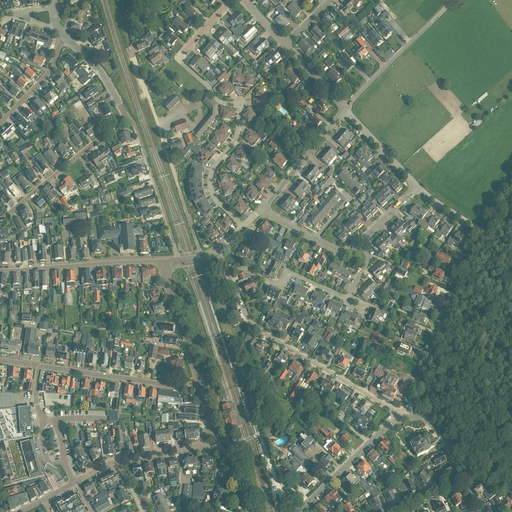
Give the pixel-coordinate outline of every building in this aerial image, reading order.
[(290,0),(293,3),(288,8),(296,17),(302,11),(296,5),(298,3),(295,0),(290,0)] [(346,8),(343,11),(346,15),(350,11),(349,10),(354,5),(356,8),(362,1),(360,0),(348,0),(349,0),(344,5),(346,8)] [(190,7),(185,12),(195,21),(196,20),(197,21),(199,18),(198,17),(199,16),(190,7)] [(173,8),(168,13),(170,14),(172,12),(176,16),(179,13),(173,8)] [(288,16),(280,8),(277,11),(281,15),(275,21),(283,29),(289,24),(285,19),(288,16)] [(375,8),(372,11),(377,16),(380,14),(375,8)] [(331,14),(330,15),(334,19),(335,17),(340,23),(344,19),(345,20),(348,17),(341,10),(338,14),(334,10),(331,13),(331,14)] [(387,11),(382,15),(386,20),(391,15),(387,11)] [(239,12),(229,22),(233,26),(235,24),(237,25),(244,18),(239,12)] [(359,21),(352,14),(349,17),(356,24),(359,21)] [(328,16),(322,21),(326,25),(325,27),(331,34),(334,37),(335,35),(332,33),(335,31),(334,30),(337,26),(335,25),(336,24),(332,21),(333,20),(330,16),(329,17),(328,16)] [(177,18),(172,23),(183,34),(188,28),(177,18)] [(384,22),(378,28),(386,37),(392,32),(384,22)] [(74,23),(70,29),(78,33),(79,34),(81,30),(80,30),(81,27),(77,25),(78,24),(76,23),(75,24),(74,23)] [(356,27),(362,33),(366,30),(362,25),(360,23),(356,27)] [(15,24),(11,36),(15,37),(19,26),(15,24)] [(233,28),(230,30),(234,35),(243,27),(240,24),(235,29),(233,28)] [(99,25),(91,30),(92,33),(101,29),(99,25)] [(340,39),(351,28),(348,25),(337,35),(340,39)] [(19,26),(15,37),(20,39),(24,28),(19,26)] [(251,26),(241,35),(246,41),(249,38),(250,39),(252,38),(251,37),(256,32),(251,26)] [(312,32),(311,32),(315,37),(315,38),(317,40),(318,40),(320,42),(326,36),(317,27),(314,29),(313,29),(312,31),(312,32)] [(169,35),(165,39),(172,46),(177,40),(172,35),(174,32),(170,28),(166,32),(169,35)] [(223,28),(219,33),(228,41),(232,36),(223,28)] [(27,32),(24,40),(30,42),(31,40),(37,42),(40,33),(31,30),(30,33),(27,32)] [(142,42),(136,45),(139,51),(150,46),(148,40),(152,36),(148,31),(140,39),(142,42)] [(374,31),(368,36),(376,46),(382,41),(374,31)] [(96,32),(88,37),(93,45),(95,47),(98,46),(97,44),(102,41),(99,35),(98,36),(96,32)] [(49,40),(51,37),(46,35),(47,35),(46,34),(45,34),(44,34),(40,33),(37,42),(44,44),(43,47),(50,49),(52,41),(49,40)] [(219,33),(215,37),(223,45),(228,41),(219,33)] [(360,38),(355,43),(361,50),(357,54),(362,59),(362,58),(363,59),(365,57),(364,56),(367,54),(363,49),(366,46),(360,38)] [(253,43),(248,47),(251,50),(252,50),(255,52),(257,51),(259,54),(266,47),(265,47),(268,44),(264,39),(256,46),(253,43)] [(304,39),(298,45),(307,53),(312,48),(314,45),(308,40),(306,41),(304,39)] [(338,40),(335,43),(343,52),(346,49),(338,40)] [(223,47),(219,44),(218,43),(216,45),(213,42),(208,47),(218,57),(224,49),(225,49),(223,47)] [(153,47),(147,51),(151,56),(159,50),(160,51),(163,50),(160,46),(159,47),(156,43),(152,46),(153,47)] [(225,45),(223,47),(225,49),(224,49),(229,53),(231,50),(225,45)] [(208,47),(203,53),(208,57),(206,59),(211,64),(218,57),(208,47)] [(157,55),(150,60),(152,62),(151,62),(152,63),(154,65),(155,66),(158,64),(157,63),(161,60),(159,57),(162,56),(159,52),(157,54),(157,55)] [(264,57),(258,63),(261,66),(266,61),(271,67),(281,58),(276,52),(267,60),(267,59),(266,59),(264,57)] [(34,54),(30,60),(33,62),(33,63),(41,67),(42,65),(43,66),(44,66),(44,65),(45,64),(45,63),(44,62),(45,59),(41,57),(40,59),(36,57),(37,56),(34,54)] [(344,55),(338,60),(345,67),(344,68),(346,70),(347,70),(348,71),(354,66),(348,60),(349,59),(345,54),(344,55)] [(65,62),(62,64),(65,66),(67,64),(73,69),(76,66),(78,64),(69,56),(64,61),(65,62)] [(198,56),(190,64),(194,67),(196,65),(203,72),(209,65),(198,56)] [(310,58),(307,61),(311,66),(315,63),(310,58)] [(329,59),(325,63),(330,68),(334,64),(329,59)] [(6,64),(5,67),(6,68),(5,69),(11,74),(15,77),(19,81),(17,83),(23,88),(27,83),(21,78),(17,74),(14,71),(8,66),(6,64)] [(22,64),(19,67),(25,73),(24,74),(31,80),(35,75),(29,69),(28,70),(22,64)] [(82,68),(77,72),(83,79),(80,81),(84,85),(90,80),(88,78),(89,76),(82,68)] [(291,68),(285,73),(295,83),(300,78),(291,68)] [(333,69),(327,75),(336,84),(342,79),(333,69)] [(224,79),(227,75),(224,72),(217,79),(220,82),(224,79)] [(212,74),(208,78),(212,83),(216,79),(212,74)] [(234,77),(233,84),(237,84),(236,87),(238,87),(238,88),(243,88),(244,75),(238,75),(237,78),(234,77)] [(244,75),(243,88),(247,89),(247,88),(249,88),(250,86),(253,86),(254,79),(250,79),(251,76),(244,75)] [(60,77),(54,82),(58,86),(56,87),(61,92),(68,85),(64,81),(60,77)] [(177,77),(173,80),(179,86),(183,83),(177,77)] [(223,88),(220,91),(225,96),(228,94),(229,95),(231,94),(231,95),(235,91),(226,81),(221,86),(223,88)] [(305,86),(301,83),(294,92),(298,95),(305,86)] [(10,84),(8,86),(12,90),(10,91),(15,96),(19,92),(16,90),(16,89),(10,84)] [(293,84),(287,89),(287,90),(289,92),(296,86),(293,84)] [(85,91),(82,93),(84,96),(85,96),(87,99),(89,98),(98,93),(97,92),(98,91),(96,89),(94,87),(86,92),(85,91)] [(48,91),(46,93),(53,100),(57,96),(49,88),(47,90),(48,91)] [(172,88),(166,94),(170,98),(174,94),(173,94),(176,92),(172,88)] [(255,95),(254,95),(254,100),(267,99),(267,93),(264,93),(264,89),(257,90),(257,93),(255,93),(255,95)] [(4,93),(0,96),(0,99),(2,101),(2,100),(7,105),(12,100),(4,93)] [(43,94),(41,96),(49,104),(53,100),(46,93),(44,94),(43,94)] [(76,95),(66,102),(69,106),(79,100),(76,95)] [(174,95),(164,105),(170,111),(180,101),(174,95)] [(318,97),(310,105),(314,109),(317,106),(321,110),(321,111),(322,110),(323,111),(325,110),(326,110),(327,109),(327,108),(326,108),(328,106),(318,97)] [(192,143),(193,143),(195,145),(195,144),(198,141),(207,130),(209,127),(215,120),(215,119),(215,117),(216,106),(208,98),(203,102),(211,110),(210,115),(195,133),(194,132),(191,135),(191,134),(184,137),(187,145),(188,145),(188,146),(192,145),(192,143)] [(267,99),(254,100),(254,104),(255,104),(255,106),(257,106),(257,110),(264,109),(264,106),(267,106),(267,99)] [(35,101),(34,102),(41,110),(44,107),(38,101),(36,102),(35,101)] [(34,105),(32,107),(38,113),(41,110),(34,102),(32,104),(34,105)] [(107,104),(99,108),(102,114),(103,113),(105,116),(111,113),(108,108),(109,108),(107,104)] [(306,108),(305,110),(310,113),(314,109),(309,105),(306,108)] [(222,108),(221,115),(224,116),(224,120),(231,121),(232,117),(234,117),(234,115),(235,115),(235,110),(222,108)] [(247,114),(244,117),(249,123),(252,120),(254,122),(259,118),(250,108),(246,111),(247,111),(245,113),(247,114)] [(27,109),(22,113),(28,119),(29,118),(32,121),(34,119),(31,116),(32,115),(27,109)] [(312,114),(307,119),(317,127),(322,122),(314,115),(314,116),(312,114)] [(16,120),(15,121),(20,126),(18,128),(25,135),(27,133),(25,130),(29,126),(25,122),(24,122),(19,117),(18,118),(18,117),(17,117),(16,119),(15,119),(16,120)] [(175,127),(173,127),(174,131),(176,130),(177,133),(188,128),(185,120),(174,124),(175,127)] [(77,121),(73,124),(79,131),(82,128),(77,121)] [(94,122),(84,130),(89,137),(99,129),(94,122)] [(9,124),(0,133),(0,134),(5,140),(15,131),(9,124)] [(287,124),(284,128),(292,135),(295,131),(287,124)] [(298,129),(296,131),(298,133),(305,140),(307,137),(307,138),(308,137),(309,137),(310,136),(309,135),(310,134),(308,132),(310,130),(303,124),(301,127),(302,128),(300,131),(298,129)] [(73,125),(69,127),(70,129),(72,132),(70,134),(74,138),(71,140),(77,147),(83,143),(78,136),(80,134),(73,125)] [(220,127),(216,132),(226,140),(229,136),(228,136),(229,134),(228,133),(230,130),(224,126),(222,129),(220,127)] [(248,137),(245,140),(251,145),(251,144),(254,146),(260,139),(263,141),(267,137),(260,130),(256,135),(255,134),(253,132),(250,129),(247,133),(248,134),(246,135),(248,137)] [(344,129),(339,135),(348,142),(350,140),(354,136),(351,133),(349,134),(347,132),(347,131),(347,130),(346,130),(345,130),(344,130),(344,129)] [(19,131),(16,133),(21,139),(24,136),(19,131)] [(61,131),(58,133),(59,134),(59,135),(65,144),(68,142),(62,133),(61,131)] [(274,131),(270,136),(280,145),(284,141),(280,137),(281,136),(274,131)] [(129,132),(120,136),(123,145),(132,141),(129,132)] [(216,132),(212,138),(214,139),(212,142),(218,146),(220,143),(222,145),(223,143),(224,144),(226,140),(216,132)] [(339,135),(334,140),(343,147),(348,142),(339,135)] [(45,143),(43,144),(46,148),(47,147),(49,149),(50,148),(50,149),(53,147),(53,146),(48,138),(47,138),(45,140),(44,141),(45,143)] [(180,139),(170,143),(170,145),(173,153),(174,155),(179,153),(179,151),(184,150),(180,139)] [(52,144),(53,147),(56,151),(57,150),(63,158),(64,158),(65,158),(67,157),(66,156),(69,154),(63,146),(60,148),(56,141),(56,142),(52,144)] [(269,145),(275,150),(278,146),(273,141),(272,142),(269,145)] [(32,147),(30,142),(19,147),(21,152),(32,147)] [(120,150),(122,148),(118,143),(111,147),(114,153),(120,150)] [(206,145),(202,150),(212,158),(215,155),(214,154),(215,153),(214,151),(216,149),(211,144),(208,147),(206,145)] [(239,152),(237,155),(243,160),(245,157),(247,159),(252,154),(242,145),(239,149),(238,151),(239,152)] [(106,148),(101,151),(107,160),(112,157),(106,148)] [(328,148),(323,153),(332,160),(337,155),(328,148)] [(356,156),(355,157),(359,161),(369,153),(364,148),(356,155),(356,156)] [(45,154),(43,155),(52,167),(54,166),(58,163),(60,161),(51,149),(49,151),(48,151),(45,154)] [(126,150),(122,152),(123,155),(124,155),(127,154),(128,158),(135,156),(136,155),(135,152),(134,152),(134,151),(132,152),(131,149),(126,150)] [(202,150),(198,155),(200,157),(198,160),(203,164),(205,161),(207,163),(208,161),(209,162),(212,158),(202,150)] [(101,151),(96,155),(102,164),(107,160),(101,151)] [(276,151),(272,156),(276,159),(273,162),(281,169),(288,161),(277,151),(276,151)] [(15,153),(10,156),(15,163),(20,159),(15,153)] [(323,153),(319,158),(328,165),(332,160),(323,153)] [(369,153),(359,161),(364,167),(364,166),(367,169),(372,165),(369,162),(373,158),(369,153)] [(47,163),(40,155),(36,158),(39,162),(35,165),(37,167),(35,169),(39,173),(41,172),(43,175),(44,174),(48,171),(49,170),(44,165),(47,163)] [(98,167),(102,173),(106,170),(106,169),(102,164),(96,155),(91,158),(97,167),(98,167)] [(230,165),(227,168),(233,173),(235,170),(238,172),(242,167),(232,158),(229,162),(228,164),(230,165)] [(187,161),(186,164),(193,166),(191,175),(190,184),(191,192),(192,196),(195,204),(200,212),(206,219),(201,223),(204,226),(205,224),(215,214),(213,211),(208,206),(204,200),(202,194),(203,193),(203,190),(201,190),(200,183),(201,176),(202,169),(203,166),(187,161)] [(383,173),(386,170),(382,164),(376,170),(373,167),(375,165),(365,174),(368,178),(371,175),(373,177),(374,176),(377,179),(382,174),(383,173)] [(130,167),(125,169),(126,171),(127,175),(132,173),(133,177),(143,174),(140,165),(136,166),(136,165),(130,167)] [(312,166),(308,171),(316,178),(321,173),(323,175),(325,173),(320,169),(318,171),(312,166)] [(342,174),(338,177),(343,181),(350,175),(346,170),(346,169),(344,167),(340,171),(342,174)] [(6,170),(0,173),(0,175),(3,180),(10,176),(6,170)] [(30,171),(27,173),(29,176),(28,177),(33,183),(37,179),(32,174),(30,171)] [(265,172),(261,177),(271,185),(274,181),(273,181),(274,179),(273,178),(275,175),(270,171),(267,173),(265,172)] [(308,171),(303,177),(312,184),(316,178),(308,171)] [(81,184),(79,186),(81,189),(81,188),(83,187),(84,189),(88,186),(90,185),(92,187),(93,188),(99,184),(93,175),(90,178),(88,176),(79,182),(81,184)] [(219,183),(220,188),(232,184),(231,178),(228,179),(227,175),(220,177),(221,181),(219,181),(219,183)] [(350,175),(343,181),(347,186),(357,177),(355,175),(353,178),(350,175)] [(22,177),(17,181),(25,190),(29,186),(22,177)] [(259,183),(257,186),(262,191),(264,188),(266,189),(267,188),(268,188),(271,185),(261,177),(257,181),(259,183)] [(357,177),(347,186),(351,191),(358,184),(356,181),(358,178),(357,177)] [(382,177),(380,180),(386,186),(389,184),(387,183),(382,177)] [(63,187),(60,190),(63,195),(68,191),(70,192),(70,191),(73,189),(75,191),(78,189),(75,186),(70,178),(64,182),(64,183),(61,184),(62,185),(63,187)] [(389,182),(387,183),(389,184),(396,192),(401,188),(399,185),(399,184),(398,184),(394,179),(390,183),(389,182)] [(300,180),(296,186),(304,193),(309,188),(300,180)] [(7,181),(4,183),(8,189),(15,198),(20,194),(13,185),(11,186),(7,181)] [(232,184),(220,188),(221,192),(222,192),(222,194),(224,193),(225,197),(232,195),(231,192),(234,191),(232,184)] [(358,184),(351,191),(356,195),(359,192),(361,194),(366,190),(364,188),(363,188),(358,184)] [(249,193),(247,196),(252,201),(255,198),(257,200),(258,198),(259,199),(262,195),(252,186),(247,191),(249,193)] [(296,186),(291,191),(299,198),(297,200),(301,203),(303,200),(301,199),(303,197),(302,196),(304,193),(296,186)] [(384,188),(379,193),(387,201),(392,197),(388,192),(390,190),(386,186),(383,188),(384,188)] [(2,187),(0,188),(0,192),(1,194),(1,195),(8,204),(12,200),(5,191),(2,187)] [(147,189),(135,193),(137,199),(153,195),(151,188),(150,188),(150,187),(146,188),(147,189)] [(47,188),(42,192),(47,198),(50,195),(51,197),(52,197),(53,197),(54,196),(54,197),(55,196),(53,193),(52,194),(47,188)] [(128,188),(117,191),(119,197),(129,194),(129,193),(129,191),(128,188)] [(333,192),(329,197),(336,203),(340,198),(337,195),(339,193),(334,189),(332,192),(333,192)] [(373,197),(371,199),(376,204),(378,202),(382,206),(387,201),(379,193),(374,198),(373,197)] [(50,195),(47,198),(48,199),(53,205),(59,199),(58,197),(56,199),(57,198),(56,196),(55,197),(54,197),(54,196),(53,197),(52,197),(51,197),(50,195)] [(283,200),(292,207),(295,210),(299,205),(301,203),(297,200),(296,202),(288,195),(283,200)] [(65,197),(61,200),(66,209),(70,207),(65,197)] [(323,198),(322,199),(332,208),(336,203),(329,197),(326,200),(324,198),(323,198)] [(41,198),(36,203),(40,208),(43,205),(45,208),(47,206),(45,203),(41,198)] [(153,198),(140,202),(142,208),(148,206),(148,207),(156,204),(153,198)] [(237,207),(235,209),(240,215),(243,212),(245,213),(246,211),(247,212),(250,209),(240,199),(235,205),(237,207)] [(322,199),(321,201),(324,203),(321,206),(328,213),(332,208),(322,199)] [(370,202),(365,207),(372,215),(377,210),(373,206),(376,204),(371,199),(369,201),(370,202)] [(90,200),(87,201),(84,200),(82,203),(82,204),(85,205),(86,208),(92,206),(91,206),(90,200)] [(283,200),(279,205),(287,213),(292,207),(283,200)] [(60,201),(57,203),(60,207),(59,207),(62,211),(65,209),(63,205),(60,201)] [(416,204),(410,214),(415,218),(422,208),(416,204)] [(92,206),(86,208),(87,214),(99,211),(98,211),(97,209),(96,208),(95,208),(94,208),(93,208),(93,209),(92,206)] [(315,207),(314,209),(324,217),(328,213),(321,206),(318,210),(315,207)] [(147,207),(135,212),(136,216),(141,215),(142,217),(145,216),(146,220),(159,216),(157,208),(148,210),(147,207)] [(359,211),(357,213),(361,218),(363,216),(367,220),(372,215),(365,207),(359,212),(359,211)] [(422,208),(415,218),(420,221),(418,224),(422,227),(427,220),(423,218),(428,212),(422,208)] [(28,209),(20,213),(26,225),(31,223),(29,220),(32,218),(28,209)] [(314,209),(313,210),(315,213),(313,216),(320,222),(324,217),(314,209)] [(99,211),(87,214),(88,219),(92,219),(92,218),(100,216),(99,212),(99,211)] [(34,212),(36,221),(42,220),(44,220),(43,214),(38,215),(37,212),(34,212)] [(352,218),(350,221),(358,229),(363,224),(359,220),(361,218),(357,213),(356,212),(351,217),(352,218)] [(75,215),(63,216),(64,226),(76,225),(75,215)] [(308,220),(306,222),(310,227),(312,224),(316,227),(320,222),(313,216),(309,221),(308,220)] [(427,220),(422,227),(427,230),(429,228),(435,232),(439,225),(437,224),(440,220),(434,216),(430,222),(427,220)] [(20,218),(14,220),(20,231),(22,230),(25,229),(20,218)] [(221,219),(216,224),(226,234),(229,230),(228,230),(230,228),(229,227),(231,224),(226,218),(223,221),(221,219)] [(400,219),(395,224),(403,233),(407,230),(409,233),(414,229),(408,223),(405,225),(400,219)] [(42,220),(36,221),(37,227),(37,230),(34,231),(34,236),(38,236),(38,235),(46,235),(45,226),(46,226),(45,220),(42,220)] [(411,220),(408,223),(414,229),(416,226),(411,220)] [(264,221),(258,228),(264,233),(268,228),(271,231),(273,229),(264,221)] [(342,227),(345,231),(346,232),(349,229),(353,234),(358,229),(350,221),(345,225),(344,225),(342,227)] [(348,238),(343,233),(345,231),(342,227),(337,222),(335,224),(340,230),(335,235),(343,243),(348,238)] [(439,228),(435,235),(440,239),(443,235),(446,237),(452,227),(446,223),(442,230),(439,228)] [(395,224),(389,229),(395,235),(392,238),(398,244),(402,240),(402,239),(405,236),(403,233),(395,224)] [(139,226),(99,230),(100,241),(116,239),(116,238),(120,238),(121,251),(120,251),(120,254),(124,254),(134,253),(133,235),(140,235),(139,226)] [(208,229),(206,230),(211,240),(213,242),(217,240),(215,237),(219,235),(213,226),(208,229)] [(451,236),(447,243),(452,246),(454,243),(458,245),(465,235),(459,231),(454,238),(451,236)] [(253,233),(248,238),(254,244),(258,239),(261,242),(263,239),(260,236),(255,232),(254,234),(253,233)] [(151,233),(150,234),(150,243),(152,243),(153,249),(154,249),(154,253),(161,253),(161,252),(160,248),(163,248),(163,244),(160,244),(160,241),(157,241),(157,233),(151,233)] [(274,237),(273,239),(274,240),(278,243),(282,236),(277,234),(275,237),(274,237)] [(398,244),(392,238),(390,240),(384,234),(379,239),(387,248),(391,245),(394,248),(395,246),(398,249),(401,246),(398,244)] [(144,236),(139,237),(139,244),(140,255),(149,254),(148,243),(143,244),(142,240),(144,240),(145,240),(144,236)] [(81,237),(78,237),(78,240),(79,246),(80,246),(81,260),(89,259),(88,249),(88,248),(87,248),(87,249),(82,249),(81,237)] [(94,240),(94,237),(90,238),(90,242),(93,242),(94,251),(95,254),(102,253),(101,242),(98,243),(97,240),(94,240)] [(277,249),(280,245),(270,239),(268,243),(277,249)] [(379,239),(374,244),(379,250),(377,252),(381,257),(383,258),(390,251),(387,248),(379,239)] [(72,251),(67,251),(68,261),(76,260),(75,250),(74,250),(74,248),(76,248),(76,242),(74,242),(74,240),(71,240),(72,243),(71,243),(72,251)] [(288,241),(285,247),(288,249),(285,255),(290,258),(295,248),(294,248),(295,245),(292,243),(292,242),(290,241),(289,242),(288,241)] [(10,244),(10,245),(10,248),(11,251),(14,251),(15,253),(14,253),(15,264),(21,263),(20,253),(19,243),(15,243),(10,244)] [(33,248),(27,249),(28,252),(27,252),(29,262),(34,261),(33,252),(37,252),(36,246),(36,245),(33,246),(33,248)] [(239,250),(237,253),(238,255),(241,256),(242,256),(246,258),(246,257),(252,259),(255,253),(253,253),(255,249),(249,245),(248,247),(242,245),(240,249),(239,250)] [(299,252),(297,255),(300,256),(298,260),(302,262),(301,264),(303,265),(301,270),(306,273),(309,266),(306,264),(310,257),(302,253),(299,252)] [(435,257),(435,259),(435,260),(448,265),(448,264),(449,264),(450,262),(449,261),(451,259),(445,256),(446,255),(442,253),(441,255),(438,254),(437,256),(435,257)] [(311,265),(306,274),(311,276),(312,274),(314,274),(317,269),(320,270),(326,259),(320,257),(314,267),(311,265)] [(267,263),(265,266),(278,272),(281,266),(277,264),(279,261),(271,258),(270,261),(272,262),(270,265),(267,263)] [(381,261),(375,266),(382,273),(386,270),(388,272),(389,270),(388,269),(390,267),(386,262),(384,265),(381,261)] [(425,261),(423,267),(429,270),(428,271),(432,273),(430,277),(432,278),(440,282),(441,280),(442,280),(443,278),(442,278),(444,273),(436,269),(436,270),(430,267),(432,264),(425,261)] [(332,263),(328,271),(333,274),(331,276),(333,277),(335,275),(334,275),(339,266),(332,263)] [(264,272),(263,275),(273,280),(274,277),(276,277),(278,272),(265,266),(265,268),(268,270),(267,273),(264,272)] [(339,266),(334,275),(335,275),(339,277),(336,282),(338,283),(341,278),(345,270),(339,266)] [(375,266),(370,271),(376,278),(380,275),(382,277),(384,275),(382,273),(375,266)] [(147,269),(143,269),(143,283),(151,283),(151,279),(152,279),(152,277),(156,277),(155,268),(150,269),(150,268),(147,268),(147,269)] [(113,270),(114,285),(116,285),(116,282),(122,281),(121,270),(117,270),(116,269),(114,270),(113,270)] [(127,270),(128,280),(132,280),(132,279),(139,278),(139,269),(131,270),(131,269),(129,269),(127,270)] [(101,273),(97,273),(98,286),(108,285),(108,280),(106,280),(106,271),(105,271),(104,270),(102,270),(101,271),(101,273)] [(345,270),(341,278),(345,281),(343,286),(348,289),(351,283),(348,281),(352,273),(345,270)] [(83,286),(92,285),(92,287),(94,287),(94,284),(94,280),(90,280),(90,272),(89,272),(88,271),(86,272),(83,273),(83,278),(82,278),(82,281),(83,281),(83,286)] [(59,273),(52,273),(52,279),(54,279),(54,283),(54,286),(60,286),(59,283),(61,283),(61,280),(59,280),(59,273)] [(68,279),(66,279),(67,283),(67,287),(75,287),(75,283),(75,282),(75,273),(74,273),(73,273),(71,273),(70,274),(67,274),(68,279)] [(21,275),(13,275),(13,285),(13,288),(19,288),(19,285),(21,285),(21,275)] [(25,285),(24,285),(24,291),(29,291),(29,294),(32,294),(32,287),(32,284),(30,284),(29,275),(24,275),(25,285)] [(370,280),(365,285),(371,292),(375,289),(377,291),(379,289),(370,280)] [(249,284),(244,286),(245,289),(245,290),(246,291),(246,292),(247,292),(248,294),(252,293),(251,291),(255,289),(258,288),(256,284),(255,282),(253,283),(252,282),(249,283),(249,284)] [(292,289),(288,296),(291,297),(293,294),(297,295),(295,299),(297,300),(303,288),(297,285),(295,290),(292,289)] [(361,292),(359,294),(365,301),(368,299),(366,297),(371,292),(365,285),(360,290),(361,292)] [(428,286),(425,293),(434,297),(437,289),(431,287),(428,286)] [(261,288),(259,292),(262,299),(267,296),(271,298),(275,290),(275,289),(272,287),(272,288),(270,287),(269,290),(266,289),(265,290),(261,288)] [(303,288),(297,300),(299,301),(301,298),(304,299),(303,302),(306,304),(309,297),(306,295),(309,290),(303,288)] [(275,290),(271,298),(275,300),(274,301),(286,307),(288,302),(279,297),(280,295),(281,292),(279,291),(276,289),(276,290),(275,290)] [(150,294),(147,295),(148,299),(151,298),(152,301),(153,301),(155,301),(156,300),(157,300),(158,300),(157,300),(161,298),(159,292),(159,293),(156,294),(155,292),(150,294)] [(414,292),(415,293),(415,292),(417,293),(416,294),(415,295),(415,296),(416,296),(416,297),(417,299),(417,300),(417,301),(416,302),(416,303),(416,304),(415,306),(418,307),(420,309),(422,310),(424,310),(427,312),(428,310),(429,309),(429,308),(430,307),(430,306),(431,304),(428,303),(429,299),(432,301),(433,301),(414,292)] [(306,304),(308,305),(309,304),(310,304),(313,305),(312,307),(314,308),(320,296),(314,293),(312,298),(309,297),(306,304)] [(323,303),(326,298),(324,298),(324,297),(320,295),(320,296),(314,308),(316,309),(318,306),(321,307),(320,310),(323,311),(324,309),(326,305),(323,303)] [(326,305),(323,311),(329,314),(329,315),(331,316),(337,303),(333,301),(333,302),(331,301),(329,306),(326,305)] [(257,316),(261,307),(250,302),(247,308),(251,309),(250,313),(257,316)] [(149,312),(147,312),(148,316),(150,315),(150,316),(153,315),(155,320),(159,318),(157,314),(165,311),(163,307),(162,303),(153,306),(154,309),(152,310),(152,309),(148,310),(149,312)] [(337,303),(331,316),(333,317),(335,314),(338,315),(337,318),(340,319),(343,313),(340,311),(343,306),(341,306),(341,305),(337,303)] [(242,323),(236,308),(229,311),(230,314),(231,314),(236,325),(235,325),(242,323)] [(374,308),(373,310),(372,309),(370,313),(379,317),(383,318),(385,314),(388,316),(390,318),(392,313),(382,309),(381,311),(374,308)] [(343,313),(340,319),(339,322),(342,323),(343,321),(346,322),(344,326),(346,327),(352,314),(347,312),(346,313),(344,311),(343,313)] [(270,312),(266,319),(270,321),(269,323),(274,327),(280,318),(270,312)] [(416,312),(412,321),(422,325),(426,317),(416,312)] [(376,325),(379,317),(370,313),(367,321),(376,325)] [(301,325),(305,317),(300,314),(297,318),(298,318),(296,322),(301,325)] [(346,327),(349,328),(350,324),(354,326),(353,328),(356,330),(357,327),(360,329),(361,325),(356,322),(358,317),(356,316),(356,315),(353,314),(353,315),(352,314),(346,327)] [(280,318),(274,327),(279,330),(280,330),(280,331),(282,328),(286,330),(289,324),(280,318)] [(155,320),(154,327),(157,327),(156,332),(164,333),(164,331),(173,332),(173,326),(164,325),(165,322),(155,320)] [(405,325),(403,330),(405,330),(405,331),(416,336),(417,334),(418,335),(420,330),(414,327),(415,324),(408,321),(407,326),(405,325)] [(48,331),(48,328),(49,323),(41,322),(40,330),(48,331)] [(292,334),(293,335),(292,337),(295,339),(295,340),(298,342),(298,341),(303,333),(296,329),(296,331),(294,329),(294,330),(292,334)] [(27,330),(23,354),(38,356),(38,354),(39,354),(39,353),(38,353),(39,348),(34,347),(36,331),(27,330)] [(405,331),(401,340),(407,343),(409,340),(415,343),(417,337),(416,337),(416,336),(405,331)] [(154,333),(153,338),(166,340),(165,344),(176,346),(177,338),(167,336),(167,335),(154,333)] [(310,333),(304,343),(306,344),(305,345),(311,349),(313,347),(315,348),(316,348),(318,345),(317,344),(315,343),(317,340),(311,336),(312,335),(310,333)] [(8,352),(10,342),(3,341),(3,339),(3,337),(2,336),(1,335),(0,334),(0,346),(2,347),(1,351),(8,352)] [(75,345),(74,353),(78,354),(77,363),(86,364),(89,349),(89,345),(89,346),(91,335),(87,334),(86,341),(83,340),(82,347),(75,345)] [(249,334),(246,339),(250,341),(248,344),(253,347),(256,342),(253,340),(254,337),(249,334)] [(373,339),(372,343),(374,344),(379,346),(381,342),(378,341),(380,337),(374,335),(373,339)] [(46,345),(45,352),(47,353),(46,357),(47,357),(47,358),(50,358),(50,357),(54,358),(55,350),(58,350),(60,338),(57,338),(56,341),(55,346),(46,345)] [(119,341),(113,340),(111,352),(116,353),(116,347),(118,347),(119,341)] [(10,342),(8,352),(16,353),(17,349),(21,350),(22,342),(17,341),(17,343),(10,342)] [(258,345),(256,349),(261,353),(264,349),(267,352),(271,346),(264,342),(261,347),(258,345)] [(401,343),(397,353),(403,356),(404,354),(408,356),(411,348),(404,345),(404,344),(401,343)] [(150,346),(148,359),(156,361),(158,353),(160,353),(160,352),(168,354),(168,350),(161,348),(150,346)] [(61,348),(59,360),(66,361),(68,349),(63,348),(61,348)] [(101,349),(100,355),(101,355),(100,358),(102,358),(101,366),(102,367),(102,368),(105,368),(105,367),(106,367),(107,367),(108,359),(107,359),(107,355),(105,355),(106,350),(101,349)] [(323,349),(318,356),(325,360),(326,359),(330,361),(332,358),(329,356),(330,353),(323,349)] [(90,357),(89,365),(96,366),(97,357),(94,357),(95,354),(93,353),(94,351),(91,351),(90,357)] [(126,357),(124,368),(132,369),(133,359),(136,359),(137,353),(134,352),(133,359),(126,357)] [(276,356),(273,361),(275,362),(277,360),(281,362),(282,360),(286,362),(288,358),(285,356),(285,355),(279,352),(277,356),(276,356)] [(114,359),(113,367),(114,369),(116,369),(116,368),(119,368),(121,358),(121,357),(114,356),(114,359)] [(340,360),(338,365),(345,369),(350,361),(351,360),(347,358),(346,359),(342,357),(340,356),(338,359),(340,360)] [(396,359),(393,358),(391,363),(401,367),(404,359),(397,356),(396,359)] [(174,359),(169,361),(171,367),(173,367),(175,367),(175,370),(183,368),(181,361),(180,362),(179,361),(177,357),(174,358),(174,359)] [(358,357),(354,364),(358,367),(361,362),(362,363),(364,360),(358,357)] [(136,360),(135,365),(138,366),(137,371),(143,372),(145,361),(136,360)] [(260,371),(260,372),(261,375),(262,375),(261,372),(265,374),(271,364),(268,361),(261,372),(260,371)] [(291,365),(289,369),(292,371),(294,368),(298,371),(295,376),(293,379),(295,380),(296,379),(297,380),(298,378),(303,369),(301,368),(302,366),(295,362),(292,366),(291,365)] [(376,371),(374,374),(383,379),(386,374),(381,371),(383,367),(380,366),(379,366),(377,368),(376,371)] [(286,367),(280,376),(282,378),(285,374),(289,369),(286,367)] [(356,369),(353,374),(359,377),(359,378),(362,381),(364,378),(367,380),(369,377),(366,375),(356,369)] [(23,380),(24,380),(27,381),(27,383),(26,391),(32,392),(33,383),(30,383),(30,381),(31,381),(32,373),(28,373),(29,372),(25,371),(23,380)] [(300,378),(288,398),(293,401),(301,387),(306,390),(310,383),(312,385),(317,377),(317,376),(314,374),(310,372),(305,380),(300,378)] [(386,374),(377,389),(381,392),(380,394),(383,396),(392,402),(394,402),(395,400),(394,398),(395,398),(394,398),(397,393),(392,390),(398,381),(386,374)] [(47,377),(47,383),(47,386),(47,387),(51,388),(51,385),(58,386),(59,378),(56,378),(56,377),(55,377),(54,376),(53,376),(52,377),(51,377),(51,378),(47,377)] [(61,391),(60,394),(65,394),(66,391),(64,391),(65,387),(69,387),(70,380),(70,379),(69,379),(67,378),(67,379),(66,379),(66,380),(63,379),(61,390),(61,391)] [(323,388),(319,394),(321,396),(329,383),(324,380),(320,386),(323,388)] [(88,399),(91,399),(92,396),(92,391),(88,391),(89,382),(86,382),(85,381),(84,381),(83,381),(82,381),(81,390),(81,393),(85,393),(85,392),(88,393),(88,392),(89,392),(88,399)] [(102,392),(103,388),(105,388),(106,385),(103,384),(102,383),(101,383),(100,384),(99,384),(99,385),(96,384),(95,390),(93,390),(92,391),(92,396),(101,398),(101,397),(97,396),(98,391),(102,392)] [(329,383),(321,396),(322,396),(325,391),(328,392),(327,393),(329,395),(326,399),(327,400),(328,401),(331,397),(332,396),(329,395),(334,387),(329,383)] [(112,385),(111,393),(115,394),(115,397),(117,397),(118,395),(119,386),(116,386),(116,385),(114,385),(113,386),(112,385)] [(125,387),(124,398),(127,399),(126,403),(132,404),(132,405),(134,405),(135,400),(131,400),(132,397),(133,389),(129,388),(128,387),(127,387),(126,388),(125,387)] [(136,396),(135,401),(141,402),(141,400),(144,401),(145,394),(145,390),(144,390),(143,389),(141,389),(140,390),(139,389),(139,392),(136,392),(135,396),(136,396)] [(159,391),(158,404),(163,404),(182,405),(182,404),(185,404),(194,403),(193,398),(190,399),(189,395),(186,395),(186,394),(183,394),(159,391)] [(332,396),(331,397),(333,398),(334,397),(337,398),(336,400),(339,402),(340,401),(344,403),(347,397),(344,395),(344,394),(341,392),(340,393),(338,391),(336,394),(333,393),(332,396)] [(0,409),(16,408),(14,393),(8,393),(0,394),(0,409)] [(355,400),(350,406),(353,408),(355,406),(359,409),(364,413),(366,411),(367,410),(368,409),(368,408),(370,405),(365,402),(361,407),(357,404),(358,403),(355,400)] [(230,404),(222,406),(224,413),(223,414),(225,419),(224,419),(226,426),(227,425),(229,431),(239,427),(235,417),(234,412),(233,410),(232,411),(230,404)] [(345,405),(341,411),(346,415),(350,409),(345,405)] [(0,410),(0,443),(6,442),(32,438),(34,438),(32,414),(31,408),(0,410)] [(357,419),(351,425),(359,432),(363,427),(365,425),(366,426),(366,425),(368,423),(366,422),(368,420),(363,417),(362,418),(361,417),(355,412),(352,415),(357,419)] [(162,414),(162,423),(169,423),(169,416),(173,416),(173,415),(162,414)] [(330,435),(323,428),(322,428),(317,424),(313,428),(325,440),(330,435)] [(325,426),(323,428),(330,435),(333,438),(335,436),(331,431),(330,432),(325,426)] [(147,436),(139,437),(141,449),(150,448),(148,436),(151,435),(150,429),(146,430),(147,436)] [(131,435),(130,435),(131,439),(132,439),(134,447),(138,446),(136,434),(135,434),(135,430),(130,431),(131,435)] [(169,430),(162,431),(164,443),(167,443),(167,442),(171,442),(169,431),(169,430)] [(190,430),(185,431),(185,432),(186,440),(186,441),(195,440),(194,436),(191,436),(191,434),(190,430)] [(162,431),(155,432),(157,444),(160,443),(161,444),(164,443),(162,431)] [(344,431),(338,438),(346,446),(351,441),(346,436),(347,435),(344,431)] [(119,444),(115,444),(116,454),(124,453),(123,443),(124,443),(122,432),(117,432),(119,444)] [(185,432),(176,433),(177,441),(186,440),(185,432)] [(301,442),(298,446),(305,454),(312,446),(311,445),(312,443),(315,446),(318,442),(310,434),(308,435),(305,432),(301,435),(299,437),(300,437),(298,439),(301,442)] [(412,443),(411,444),(415,453),(417,457),(429,451),(429,450),(435,448),(433,445),(431,446),(428,438),(429,438),(428,436),(421,439),(421,438),(417,439),(411,441),(412,443)] [(106,446),(105,447),(106,455),(113,454),(110,437),(105,438),(106,446)] [(4,443),(0,443),(0,474),(2,482),(3,482),(4,487),(43,476),(42,475),(42,476),(41,472),(36,453),(36,452),(34,445),(35,444),(34,441),(33,439),(33,438),(5,443),(4,443)] [(327,444),(323,448),(327,452),(329,450),(333,454),(333,453),(337,456),(341,452),(338,449),(339,448),(334,443),(331,441),(329,442),(328,441),(326,443),(327,444)] [(380,447),(378,449),(381,451),(382,450),(388,456),(394,450),(390,446),(385,441),(382,444),(382,443),(381,443),(379,445),(379,446),(380,447)] [(81,443),(72,449),(73,456),(76,460),(78,462),(76,463),(80,469),(84,466),(84,467),(89,464),(80,451),(83,449),(82,444),(81,443)] [(131,443),(126,443),(124,444),(126,453),(133,451),(131,443)] [(92,451),(89,453),(94,461),(100,458),(97,453),(100,452),(99,448),(100,448),(98,444),(93,447),(94,447),(91,449),(92,451)] [(284,463),(280,464),(290,471),(288,474),(287,473),(283,476),(286,479),(290,476),(288,474),(290,473),(292,471),(294,474),(295,475),(295,474),(297,476),(296,477),(297,478),(298,477),(300,480),(301,479),(303,482),(302,482),(305,485),(306,484),(308,487),(313,482),(313,481),(315,480),(312,477),(311,479),(306,474),(307,471),(314,466),(315,467),(318,465),(315,462),(312,464),(295,445),(289,450),(295,456),(293,457),(292,456),(289,458),(290,460),(289,461),(288,460),(284,463)] [(394,445),(392,448),(405,459),(407,456),(394,445)] [(278,449),(272,451),(275,458),(280,456),(278,449)] [(374,450),(368,457),(375,465),(375,464),(378,467),(380,464),(381,465),(384,461),(385,462),(385,463),(389,467),(391,465),(387,461),(384,458),(383,458),(382,457),(382,458),(380,456),(374,450)] [(324,457),(320,461),(323,465),(321,467),(324,470),(326,468),(328,468),(330,465),(330,464),(329,463),(331,460),(326,455),(324,453),(321,455),(324,457)] [(446,457),(445,457),(443,454),(433,460),(436,466),(447,460),(446,460),(447,460),(446,457)] [(201,464),(200,472),(206,473),(206,465),(212,466),(213,458),(203,457),(202,465),(201,464)] [(185,459),(183,459),(183,466),(184,469),(185,469),(186,472),(197,471),(196,468),(198,468),(198,464),(197,458),(195,458),(185,459)] [(169,461),(170,467),(174,467),(175,471),(178,470),(177,466),(178,466),(177,460),(176,460),(173,461),(173,459),(169,460),(169,461)] [(359,465),(357,468),(357,469),(364,476),(371,469),(375,474),(378,471),(373,466),(374,466),(370,462),(368,464),(365,461),(360,466),(359,465)] [(166,474),(166,472),(165,468),(164,462),(157,463),(159,476),(163,475),(164,479),(165,479),(165,481),(170,480),(169,475),(166,475),(166,474)] [(152,464),(145,465),(147,473),(150,473),(150,477),(153,476),(153,472),(152,464)] [(452,464),(442,469),(446,476),(455,471),(455,470),(456,470),(455,467),(454,467),(452,464)] [(143,478),(140,466),(133,467),(134,475),(138,474),(139,479),(143,478)] [(108,474),(106,476),(110,484),(112,483),(111,480),(115,478),(112,472),(111,471),(108,473),(108,474)] [(419,478),(416,479),(421,489),(423,488),(424,488),(425,488),(426,487),(427,486),(428,485),(426,482),(428,479),(429,480),(431,477),(423,471),(420,474),(421,476),(418,477),(419,478)] [(173,476),(173,474),(169,475),(170,480),(171,486),(177,485),(178,475),(173,476)] [(396,485),(402,480),(400,478),(401,477),(399,474),(392,480),(394,483),(396,485)] [(364,485),(357,478),(355,480),(350,475),(345,480),(354,489),(356,486),(359,489),(364,485)] [(102,476),(99,477),(99,479),(102,485),(106,483),(107,486),(110,484),(106,476),(103,477),(102,476)] [(30,488),(44,482),(47,480),(46,478),(43,480),(42,480),(39,482),(36,483),(35,484),(33,485),(31,486),(30,486),(30,488)] [(354,489),(345,480),(344,479),(340,483),(341,484),(340,485),(345,491),(343,493),(349,499),(354,495),(351,492),(354,489)] [(401,482),(396,486),(401,492),(404,489),(406,491),(407,490),(410,495),(411,494),(412,494),(413,494),(414,494),(415,493),(415,492),(417,491),(412,481),(408,483),(408,482),(405,484),(405,485),(404,485),(401,482)] [(377,488),(374,484),(371,482),(366,486),(369,489),(371,492),(376,489),(377,488)] [(92,483),(84,488),(86,493),(91,490),(94,495),(97,494),(94,489),(95,488),(92,483)] [(482,483),(473,491),(478,497),(480,495),(480,496),(481,495),(483,493),(489,500),(495,495),(493,492),(491,493),(487,489),(485,490),(483,488),(485,486),(482,483)] [(27,494),(31,502),(33,501),(37,499),(44,496),(44,495),(50,492),(46,484),(27,494)] [(194,484),(192,500),(204,501),(205,492),(212,492),(212,497),(213,500),(216,500),(216,504),(225,504),(225,501),(227,501),(228,495),(226,495),(226,492),(217,491),(218,489),(205,488),(206,485),(194,484)] [(26,494),(25,492),(31,489),(30,488),(30,486),(29,486),(27,487),(24,487),(24,485),(21,486),(22,488),(20,489),(21,491),(5,495),(6,499),(20,495),(21,496),(26,494)] [(179,503),(178,506),(183,510),(184,507),(188,507),(188,504),(190,504),(193,486),(185,485),(182,503),(179,503)] [(388,490),(383,492),(388,502),(389,501),(391,505),(397,502),(391,491),(392,491),(392,490),(390,486),(390,485),(386,487),(387,487),(388,490)] [(16,487),(4,491),(5,495),(21,491),(20,489),(20,488),(20,487),(16,488),(16,487)] [(379,496),(376,489),(371,492),(374,499),(370,501),(373,508),(372,509),(373,511),(374,511),(382,508),(377,498),(379,496)] [(123,490),(115,494),(121,504),(128,500),(123,490)] [(330,493),(329,494),(329,496),(335,502),(339,499),(341,501),(343,499),(334,491),(332,493),(331,493),(330,493)] [(101,503),(94,507),(96,511),(100,511),(111,506),(107,500),(109,498),(106,492),(104,493),(101,495),(98,497),(101,503)] [(21,496),(7,500),(10,511),(16,510),(29,503),(26,494),(21,496)] [(162,494),(153,498),(155,503),(167,498),(166,496),(163,497),(162,494)] [(455,494),(452,496),(452,498),(456,507),(460,505),(462,510),(466,507),(460,494),(456,496),(455,494)] [(84,507),(77,495),(74,496),(71,497),(71,498),(68,500),(69,501),(65,503),(64,500),(55,505),(58,511),(85,511),(83,507),(84,507)] [(324,500),(324,501),(331,508),(334,505),(335,506),(337,504),(335,502),(329,496),(326,498),(325,498),(324,499),(324,500)] [(497,497),(492,500),(495,505),(499,511),(502,511),(511,507),(510,504),(511,501),(507,498),(506,500),(501,503),(497,497)] [(167,498),(155,503),(158,508),(167,504),(165,501),(168,499),(167,498)] [(489,502),(481,506),(484,511),(494,511),(493,509),(492,510),(491,508),(495,505),(492,500),(489,502)] [(439,503),(434,505),(437,511),(446,511),(441,502),(439,503)] [(350,503),(343,506),(346,511),(350,511),(354,510),(350,503)]
